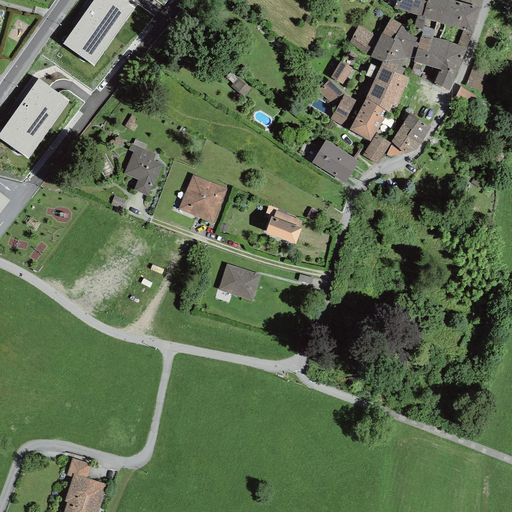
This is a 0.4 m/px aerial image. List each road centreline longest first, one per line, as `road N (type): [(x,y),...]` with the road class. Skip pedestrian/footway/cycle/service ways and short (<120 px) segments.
road 1 (residential): [(487,0),(460,83),(422,151),(374,173),(354,197),(316,336),(295,364)]
road 2 (residential): [(295,364),(127,340),(0,265)]
road 3 (residential): [(295,364),(321,387),(511,464)]
